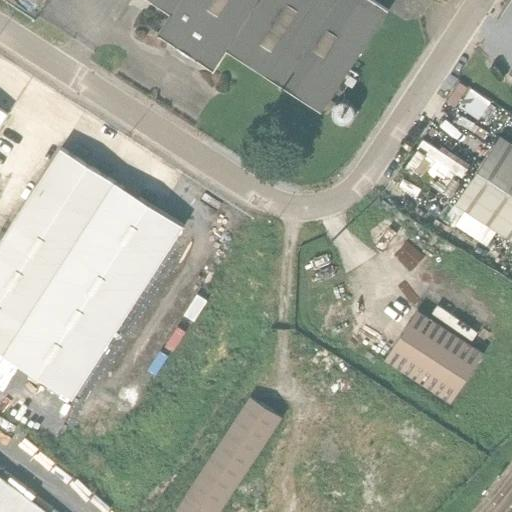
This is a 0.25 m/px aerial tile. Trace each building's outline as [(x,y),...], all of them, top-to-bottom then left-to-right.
[(370,0),(147,0),(170,15),(156,35),(213,72),(226,52),(321,113),(388,11),(370,0)] [(349,76),(343,84),(351,89),(356,81),(349,76)] [(470,89),(458,107),(484,125),(482,128),(490,134),(492,131),(504,113),(496,107),(488,101),(470,89)] [(449,188),(466,162),(427,136),(410,161),(449,188)] [(454,205),(490,229),(511,243),(511,144),(499,136),(454,205)] [(0,240),(0,353),(69,398),(182,224),(60,146),(0,240)] [(490,229),(454,205),(441,221),(470,239),(472,236),(482,242),(490,229)] [(483,353),(469,344),(417,310),(383,361),(449,404),(483,353)] [(469,344),(483,353),(487,346),(474,337),(469,344)] [(321,348),(306,363),(314,371),(329,355),(321,348)] [(325,364),(318,374),(337,387),(343,377),(325,364)] [(249,395),(172,511),(218,511),(281,417),(249,395)] [(0,511),(37,511),(0,484),(0,511)]
